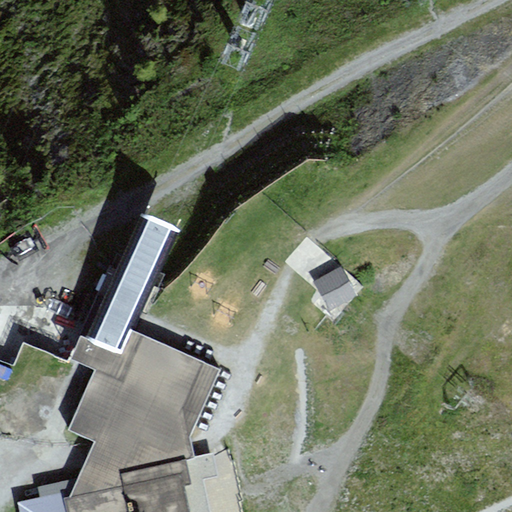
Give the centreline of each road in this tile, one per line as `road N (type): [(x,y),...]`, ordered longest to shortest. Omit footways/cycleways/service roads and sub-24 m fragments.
road 1 (track): [(318,511),(379,380),(385,332),(427,265),(441,224),(366,219),(318,236),(281,278),(208,442)]
road 2 (track): [(495,0),(0,274)]
